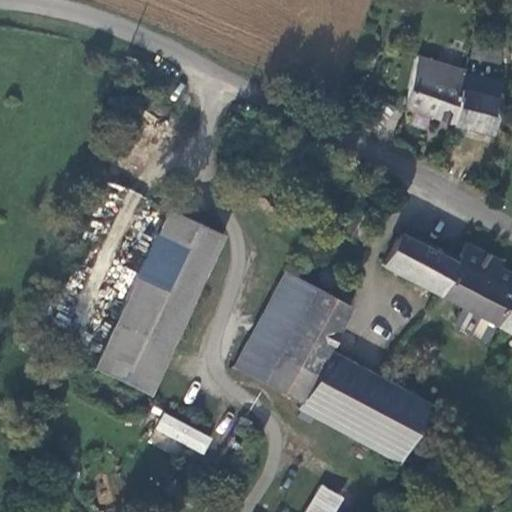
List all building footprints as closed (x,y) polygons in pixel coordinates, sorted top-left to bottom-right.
[(471,41),(468,57),(498,62),(501,47),(471,41)] [(451,123),(464,71),(417,57),(404,106),(451,123)] [(464,71),(451,123),(453,124),(468,128),(489,132),(501,81),(464,71)] [(368,97),(352,115),(373,134),(390,115),(368,97)] [(466,137),(468,128),(453,124),(451,133),(466,137)] [(223,234),(166,208),(92,368),(149,394),(223,234)] [(341,231),(355,240),(368,218),(354,210),(341,231)] [(439,295),(456,263),(399,233),(381,265),(439,295)] [(511,332),(511,293),(510,292),(511,289),(511,274),(497,267),(500,261),(466,243),(456,263),(439,295),(461,306),(494,323),(511,332)] [(337,282),(338,279),(338,275),(336,272),(333,270),(330,268),(327,268),(323,270),(321,272),(319,275),(319,279),(320,282),(322,285),(325,287),(328,287),(332,287),(335,285),(337,282)] [(285,271),(233,367),(297,406),(310,383),(327,351),(349,307),(285,271)] [(486,339),(494,323),(461,306),(453,322),(454,326),(482,340),(486,339)] [(310,383),(297,406),(295,411),(395,466),(410,437),(428,405),(327,351),(310,383)] [(203,454),(212,437),(163,412),(154,429),(203,454)] [(252,423),(241,417),(215,466),(234,476),(256,437),(247,432),(252,423)] [(327,511),(337,495),(320,484),(302,511),(327,511)]
